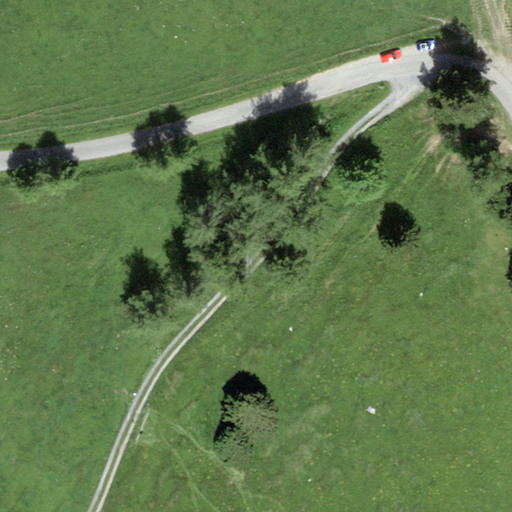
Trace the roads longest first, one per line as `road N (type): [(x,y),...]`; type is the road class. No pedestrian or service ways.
road 1 (track): [(421,64),(398,100),(339,149),(262,255),(159,366),(93,511)]
road 2 (unclassified): [(511,100),(476,68),(421,64),(104,148),(0,161)]
